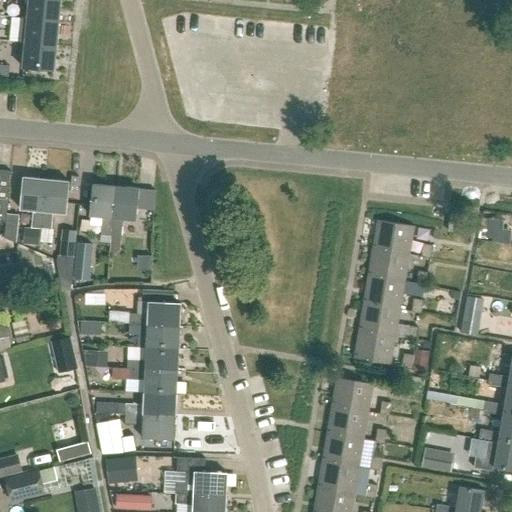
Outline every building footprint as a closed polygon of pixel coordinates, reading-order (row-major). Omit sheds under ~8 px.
[(29,0),(27,19),(59,22),(60,0),(29,0)] [(482,5),(465,0),(409,0),(387,8),(381,6),(378,0),(369,0),(367,8),(374,10),(370,12),(364,28),(384,34),(388,33),(395,35),(409,31),(414,14),(420,16),(425,33),(438,37),(477,23),(482,5)] [(0,38),(0,54),(20,57),(26,17),(19,16),(16,40),(0,38)] [(25,43),(56,46),(59,22),(27,19),(25,43)] [(22,68),(54,71),(56,46),(25,43),(22,68)] [(0,66),(0,77),(8,78),(9,67),(0,66)] [(358,115),(378,120),(387,84),(367,79),(358,115)] [(32,211),(30,229),(41,230),(46,180),(23,178),(19,210),(32,211)] [(41,230),(51,231),(53,213),(66,215),(69,183),(46,180),(41,230)] [(101,236),(111,237),(116,187),(93,185),(90,217),(103,218),(101,236)] [(116,187),(111,237),(120,238),(122,220),(136,221),(139,189),(116,187)] [(6,214),(4,235),(4,238),(16,243),(18,216),(6,214)] [(450,215),(448,232),(461,233),(463,216),(450,215)] [(488,219),(487,237),(496,237),(497,220),(488,219)] [(414,227),(378,221),(373,249),(409,255),(414,227)] [(61,255),(75,256),(77,230),(64,229),(61,255)] [(28,230),(26,244),(38,245),(40,231),(28,230)] [(111,237),(110,251),(119,252),(120,238),(111,237)] [(78,244),(74,279),(89,281),(93,245),(78,244)] [(421,258),(430,259),(432,247),(423,245),(421,258)] [(404,283),(409,255),(373,249),(368,276),(404,283)] [(11,265),(0,268),(0,288),(16,284),(11,265)] [(418,272),(416,285),(426,286),(428,274),(418,272)] [(404,283),(368,276),(364,304),(400,310),(404,283)] [(467,297),(463,317),(479,320),(482,300),(467,297)] [(412,312),(421,313),(423,301),(414,300),(412,312)] [(122,324),(129,324),(179,326),(180,304),(138,302),(137,315),(122,314),(122,324)] [(359,331),(395,337),(400,310),(364,304),(359,331)] [(24,319),(12,323),(17,343),(30,340),(24,319)] [(3,323),(0,323),(0,352),(12,350),(7,325),(3,325),(3,323)] [(81,336),(93,337),(94,323),(82,323),(81,336)] [(147,335),(146,348),(178,349),(179,326),(129,324),(129,335),(147,335)] [(409,327),(407,340),(416,341),(418,329),(409,327)] [(390,365),(395,337),(359,331),(354,359),(390,365)] [(146,360),(128,359),(127,369),(177,372),(178,349),(146,348),(146,360)] [(87,354),(87,366),(107,366),(108,355),(87,354)] [(415,354),(412,368),(426,371),(428,356),(415,354)] [(402,368),(411,369),(413,356),(404,355),(402,368)] [(470,366),(469,376),(481,378),(482,368),(470,366)] [(511,385),(511,366),(510,378),(491,374),(489,386),(508,389),(508,384),(511,385)] [(113,368),(112,377),(126,378),(127,369),(113,368)] [(145,380),(144,393),(176,394),(177,372),(127,369),(127,380),(145,380)] [(373,384),(337,378),(332,406),(368,413),(373,384)] [(511,385),(508,384),(508,389),(505,405),(486,402),(484,411),(484,413),(503,416),(503,412),(511,413),(511,385)] [(125,404),(125,415),(175,417),(176,394),(144,393),(143,405),(125,404)] [(457,397),(456,405),(484,411),(486,402),(457,397)] [(97,403),(96,413),(125,415),(125,404),(97,403)] [(380,415),(389,417),(391,405),(382,403),(380,415)] [(364,440),(368,413),(332,406),(328,434),(364,440)] [(499,439),(511,441),(511,413),(503,412),(503,416),(500,433),(481,430),(479,440),(489,442),(498,444),(499,439)] [(174,440),(175,417),(125,415),(124,425),(142,425),(142,438),(174,440)] [(97,424),(102,455),(126,453),(119,420),(97,424)] [(375,442),(384,444),(387,432),(377,430),(375,442)] [(364,440),(328,434),(323,461),(359,467),(364,440)] [(494,468),(511,470),(511,441),(499,439),(498,444),(489,442),(486,459),(476,457),(474,468),(493,471),(494,468)] [(60,449),(63,462),(95,453),(91,440),(60,449)] [(454,454),(425,448),(421,467),(450,473),(454,454)] [(0,478),(22,473),(17,456),(0,460),(0,478)] [(129,458),(107,460),(109,484),(131,481),(129,458)] [(205,459),(177,458),(176,472),(185,473),(194,473),(194,485),(185,485),(176,484),(175,494),(225,496),(226,474),(204,473),(205,459)] [(380,472),(382,460),(382,459),(373,458),(371,470),(380,472)] [(318,488),(354,494),(359,467),(323,461),(318,488)] [(56,467),(7,479),(12,500),(46,491),(44,484),(59,480),(56,467)] [(164,472),(163,493),(175,494),(176,484),(185,485),(185,473),(176,472),(164,472)] [(366,497),(376,499),(378,486),(368,484),(366,497)] [(480,511),(484,491),(460,487),(456,509),(437,505),(435,511),(480,511)] [(314,511),(351,511),(354,494),(318,488),(314,511)] [(77,511),(101,511),(97,489),(74,493),(77,511)] [(153,495),(118,494),(117,508),(153,510),(153,495)] [(224,511),(225,496),(175,494),(175,504),(193,505),(192,511),(224,511)]
